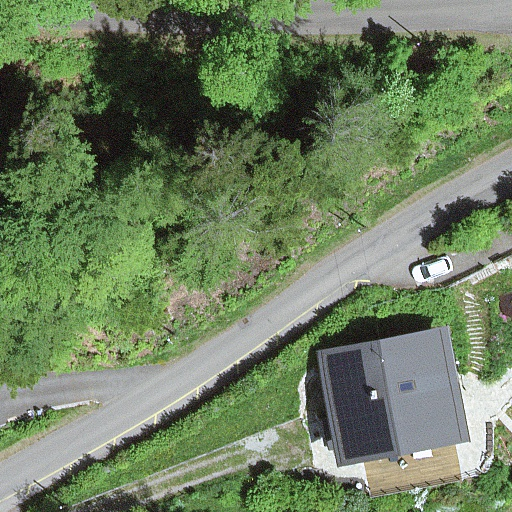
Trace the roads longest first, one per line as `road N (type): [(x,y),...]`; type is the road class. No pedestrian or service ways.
road 1 (unclassified): [(0,487),(511,167)]
road 2 (unclassified): [(511,3),(273,14),(0,6)]
